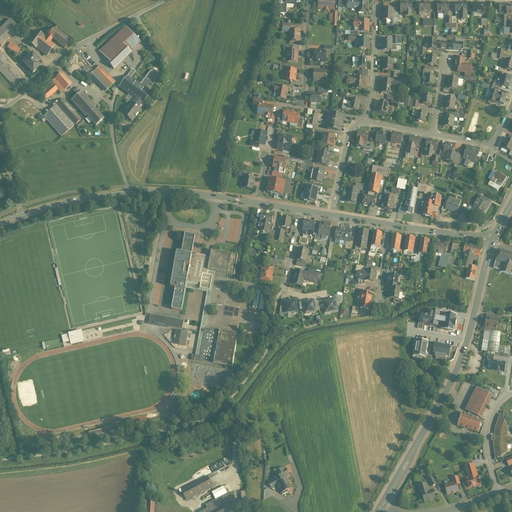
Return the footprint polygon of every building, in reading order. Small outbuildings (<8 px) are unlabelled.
[(319,0),(319,5),(320,5),(320,9),(318,9),(324,10),(324,11),(328,11),(328,10),(333,10),(333,0),(319,0)] [(356,1),(351,0),(351,1),(348,0),(347,8),(348,9),(351,9),(352,9),(355,9),(356,9),(358,9),(358,1),(356,1)] [(363,1),(361,1),(358,1),(358,9),(358,13),(359,14),(362,14),(363,13),(368,13),(368,1),(364,1),(363,1)] [(412,3),(401,3),(401,13),(405,13),(405,17),(412,17),(412,3)] [(430,3),(420,3),(419,12),(430,13),(430,3)] [(448,4),(438,4),(438,12),(445,12),(445,16),(448,16),(448,4)] [(466,4),(455,4),(455,12),(461,12),(466,12),(466,4)] [(484,4),(473,4),(473,13),(480,13),(484,13),(484,4)] [(393,9),(385,9),(384,16),(383,21),(386,21),(393,21),(393,9)] [(18,29),(8,20),(0,28),(0,46),(0,47),(18,29)] [(368,21),(360,21),(360,22),(354,21),(354,27),(360,28),(360,32),(368,32),(368,21)] [(511,23),(510,23),(510,30),(503,30),(503,36),(510,36),(510,35),(511,34),(511,23)] [(100,51),(99,52),(108,61),(123,46),(130,52),(140,43),(125,27),(120,32),(100,51)] [(69,41),(53,29),(45,39),(49,42),(51,39),(64,48),(69,41)] [(113,34),(98,46),(97,47),(100,51),(120,32),(118,30),(113,34)] [(291,30),(290,30),(290,32),(289,42),(300,43),(300,31),(291,30)] [(43,37),(36,32),(28,42),(46,56),(54,46),(49,42),(45,39),(43,37)] [(447,36),(447,40),(446,51),(461,51),(461,50),(462,50),(463,43),(455,43),(455,37),(447,36)] [(369,38),(359,38),(359,49),(368,49),(368,44),(369,44),(369,38)] [(428,50),(446,51),(447,40),(443,39),(443,42),(436,42),(436,41),(428,40),(428,50)] [(392,40),(383,40),(383,47),(382,47),(382,51),(398,51),(399,46),(391,45),(392,40)] [(19,50),(10,44),(7,48),(17,55),(19,50)] [(108,61),(106,62),(113,69),(130,53),(130,52),(123,46),(108,61)] [(324,51),(315,50),(314,59),(315,59),(315,58),(317,58),(317,62),(322,62),(322,60),(325,60),(326,53),(330,53),(330,52),(333,52),(333,51),(333,46),(324,46),(324,51)] [(293,51),(288,51),(287,62),(297,62),(297,51),(293,51)] [(26,79),(0,53),(0,72),(16,88),(26,79)] [(32,54),(29,57),(28,56),(26,58),(27,59),(23,62),(31,71),(34,68),(36,70),(40,65),(37,63),(38,62),(36,59),(36,58),(32,54)] [(437,57),(429,56),(428,65),(436,66),(437,57)] [(456,59),(455,69),(458,69),(464,69),(464,65),(464,60),(461,59),(456,59)] [(392,60),(384,60),(383,71),(392,71),(392,65),(396,65),(396,60),(392,60)] [(468,65),(464,65),(464,69),(458,69),(458,72),(471,74),(472,67),(471,66),(468,66),(468,65)] [(114,83),(99,67),(94,72),(109,88),(114,83)] [(130,79),(135,72),(132,70),(127,77),(130,79)] [(289,70),(286,70),(286,71),(285,80),(289,81),(291,82),(292,81),(295,82),(296,78),(297,77),(296,75),(296,71),(289,70)] [(323,71),(314,70),(313,82),(325,82),(326,71),(323,71)] [(58,71),(48,79),(51,82),(54,80),(60,74),(58,71)] [(150,72),(140,86),(144,90),(157,74),(153,71),(150,72)] [(433,72),(423,71),(423,75),(427,76),(426,81),(426,85),(433,86),(434,76),(433,76),(433,72)] [(72,84),(62,73),(60,74),(54,80),(64,91),(72,84)] [(511,78),(502,76),(500,86),(500,87),(508,89),(511,78)] [(127,77),(118,88),(135,100),(140,104),(142,105),(150,94),(144,90),(140,86),(130,79),(127,77)] [(365,79),(356,78),(356,79),(354,78),(353,79),(353,80),(347,79),(347,84),(353,85),(352,89),(356,89),(356,90),(360,91),(360,90),(364,90),(365,79)] [(458,79),(454,79),(454,78),(449,78),(448,89),(456,90),(458,79)] [(64,91),(54,80),(51,82),(58,90),(61,94),(64,91)] [(393,82),(382,80),(381,89),(380,89),(380,91),(380,92),(381,92),(381,93),(387,94),(391,94),(392,88),(400,89),(400,83),(393,82)] [(51,82),(38,93),(44,101),(58,90),(51,82)] [(281,87),(276,86),(276,87),(275,92),(277,93),(276,98),(286,100),(288,89),(281,87)] [(492,91),(491,91),(488,101),(496,104),(496,103),(499,94),(499,93),(498,93),(492,91)] [(71,110),(63,99),(56,105),(55,104),(53,105),(55,106),(43,117),(61,137),(86,115),(93,109),(95,108),(81,93),(72,101),(76,106),(71,110)] [(318,94),(311,94),(310,103),(321,103),(322,95),(322,94),(318,94)] [(432,95),(424,94),(423,95),(423,101),(422,104),(431,105),(432,95)] [(499,94),(496,103),(503,105),(506,96),(499,94)] [(455,99),(446,97),(445,109),(453,110),(455,99)] [(264,100),(255,98),(253,105),(259,107),(260,104),(263,104),(264,100)] [(135,100),(131,104),(130,104),(122,114),(132,122),(140,111),(137,109),(140,104),(141,103),(140,100),(135,99),(135,100)] [(360,101),(352,99),(350,106),(343,104),(342,110),(349,112),(350,110),(358,111),(360,101)] [(21,103),(26,108),(29,105),(25,100),(21,103)] [(388,104),(380,102),(378,108),(377,112),(391,115),(393,109),(387,108),(388,104)] [(263,104),(260,104),(259,107),(258,115),(259,116),(262,116),(271,117),(273,107),(266,106),(265,105),(263,104)] [(103,119),(93,109),(86,115),(95,126),(103,119)] [(418,112),(414,111),(413,116),(417,117),(417,121),(424,123),(426,113),(418,112)] [(292,113),(284,112),(283,116),(283,121),(290,123),(292,113)] [(299,114),(292,113),(290,123),(297,124),(298,124),(299,118),(299,114)] [(322,116),(314,114),(312,124),(320,126),(322,116)] [(344,117),(330,114),(327,130),(341,132),(344,117)] [(451,117),(445,116),(444,127),(453,128),(453,127),(453,122),(454,117),(451,117)] [(267,135),(257,133),(255,142),(255,144),(259,144),(265,145),(267,135)] [(368,135),(359,133),(357,141),(356,146),(357,147),(362,148),(363,142),(367,143),(368,135)] [(386,135),(377,133),(376,142),(379,143),(379,144),(384,145),(385,144),(386,135)] [(402,136),(392,134),(391,142),(401,144),(402,136)] [(335,138),(323,135),(322,141),(324,142),(323,146),(333,148),(334,145),(334,146),(334,145),(335,142),(335,141),(334,141),(335,138)] [(283,136),(280,136),(280,137),(279,142),(278,142),(291,145),(292,138),(283,136)] [(421,139),(410,137),(409,145),(409,146),(415,147),(419,148),(421,139)] [(511,141),(508,139),(505,144),(503,148),(511,152),(511,149),(511,141)] [(438,142),(427,140),(425,149),(426,149),(432,150),(436,151),(438,142)] [(291,145),(278,142),(277,149),(289,151),(290,145),(291,145)] [(455,146),(445,144),(444,152),(447,153),(446,161),(451,161),(450,164),(451,164),(453,154),(454,154),(455,146)] [(414,148),(415,147),(409,146),(409,145),(408,145),(407,150),(407,154),(408,154),(414,155),(415,149),(414,148)] [(472,150),(467,148),(463,159),(461,165),(467,167),(469,161),(475,163),(477,157),(479,152),(478,152),(472,150)] [(330,155),(319,152),(317,160),(318,160),(317,164),(327,167),(328,160),(329,160),(330,155)] [(283,160),(275,158),(273,168),(285,170),(287,161),(283,160)] [(390,170),(373,166),(371,175),(381,177),(388,178),(390,170)] [(324,172),(314,170),(313,177),(314,178),(313,182),(322,184),(323,179),(324,172)] [(506,178),(496,172),(491,181),(488,186),(497,191),(500,187),(501,187),(506,178)] [(381,177),(371,175),(368,193),(378,195),(381,177)] [(252,178),(245,177),(244,181),(245,184),(245,188),(253,190),(255,178),(252,178)] [(277,181),(269,179),(267,193),(271,193),(272,192),(275,193),(275,194),(275,193),(278,194),(279,195),(282,195),(285,182),(280,181),(279,181),(277,181)] [(427,186),(418,184),(417,189),(417,192),(424,193),(427,186)] [(433,188),(427,186),(424,193),(424,194),(429,197),(433,188)] [(311,188),(307,187),(306,189),(304,200),(315,203),(318,189),(311,188)] [(357,193),(349,192),(348,192),(348,195),(347,202),(355,204),(357,193)] [(417,194),(407,193),(404,212),(413,214),(417,194)] [(441,197),(431,195),(430,198),(429,202),(435,203),(434,208),(436,208),(437,207),(440,207),(440,202),(441,202),(442,199),(441,198),(441,197)] [(372,196),(370,196),(370,197),(366,196),(366,200),(364,201),(363,201),(363,205),(373,207),(374,203),(375,204),(376,198),(375,198),(372,197),(372,196)] [(394,197),(385,196),(383,209),(392,210),(394,197)] [(491,203),(479,196),(472,208),(470,211),(471,211),(482,218),(491,203)] [(460,202),(449,198),(447,205),(445,209),(446,209),(457,213),(460,202)] [(429,202),(425,202),(422,216),(432,217),(431,220),(436,221),(437,214),(433,213),(434,208),(435,203),(429,202)] [(273,216),(262,214),(260,223),(263,224),(262,230),(263,232),(267,232),(269,231),(270,231),(272,231),(273,225),(271,225),(273,216)] [(282,222),(279,222),(277,231),(278,231),(278,233),(276,241),(282,242),(283,237),(282,237),(283,231),(286,231),(287,228),(289,228),(291,219),(283,217),(283,218),(282,222)] [(315,223),(305,221),(303,230),(313,231),(315,223)] [(331,225),(320,223),(319,235),(318,236),(322,236),(328,237),(329,238),(331,225)] [(352,231),(342,229),(337,228),(335,240),(340,241),(340,240),(346,241),(346,242),(350,242),(352,231)] [(229,230),(229,239),(239,239),(239,230),(229,230)] [(369,232),(360,230),(357,244),(359,244),(358,248),(365,250),(369,232)] [(382,233),(373,232),(371,248),(375,249),(379,249),(382,233)] [(195,236),(185,234),(182,253),(177,253),(171,287),(176,288),(172,310),(182,312),(187,282),(201,283),(200,288),(210,290),(212,276),(207,275),(208,271),(234,276),(238,256),(211,251),(210,259),(206,258),(206,256),(196,255),(196,256),(192,255),(195,236)] [(401,236),(393,235),(390,251),(395,252),(399,252),(401,236)] [(415,238),(406,237),(404,251),(412,253),(415,238)] [(429,241),(421,239),(418,254),(427,255),(429,241)] [(353,243),(350,242),(346,242),(345,249),(352,250),(353,243)] [(447,245),(435,243),(433,255),(441,256),(445,257),(446,254),(447,245)] [(453,244),(450,255),(449,255),(446,266),(452,267),(455,252),(458,253),(460,246),(453,244)] [(482,249),(465,244),(463,252),(468,254),(477,256),(480,257),(482,249)] [(308,250),(299,248),(297,261),(301,262),(301,261),(305,262),(306,263),(308,250)] [(511,254),(499,250),(495,261),(493,268),(500,270),(499,272),(511,275),(511,254)] [(445,257),(441,256),(438,267),(446,269),(446,266),(449,255),(446,254),(445,257)] [(477,256),(468,254),(467,257),(465,257),(463,269),(467,270),(468,270),(468,269),(470,270),(472,261),(476,262),(477,256)] [(273,268),(266,266),(265,269),(262,269),(260,280),(271,282),(272,278),(271,278),(273,268)] [(477,269),(471,267),(470,270),(468,280),(474,281),(477,269)] [(376,271),(367,270),(366,275),(360,274),(359,280),(374,282),(376,271)] [(305,274),(296,271),(294,280),(293,280),(292,284),(294,285),(300,286),(302,287),(303,280),(305,274)] [(320,273),(310,271),(309,275),(305,274),(303,280),(317,283),(320,273)] [(398,276),(388,275),(386,287),(390,287),(396,288),(398,276)] [(396,288),(390,287),(388,298),(394,299),(398,300),(398,299),(400,289),(396,288)] [(372,294),(363,293),(362,295),(361,302),(361,303),(370,304),(372,294)] [(335,296),(334,301),(335,301),(336,304),(341,303),(342,297),(335,296)] [(286,306),(287,313),(298,311),(296,301),(285,303),(286,306)] [(305,303),(306,307),(304,307),(305,308),(306,315),(316,313),(316,312),(316,311),(314,302),(314,301),(305,303)] [(324,302),(326,313),(337,311),(336,304),(335,301),(334,301),(324,302)] [(440,324),(441,318),(439,318),(441,312),(432,311),(430,317),(422,315),(420,324),(423,324),(438,327),(438,324),(440,324)] [(184,321),(150,314),(148,323),(182,329),(184,321)] [(457,317),(445,314),(444,319),(441,318),(440,324),(443,324),(442,329),(454,332),(454,327),(455,328),(456,321),(457,317)] [(498,317),(488,315),(487,319),(486,322),(485,323),(484,330),(501,333),(507,334),(509,322),(508,325),(502,324),(502,321),(498,321),(498,317)] [(238,334),(205,328),(200,357),(195,356),(194,361),(232,368),(238,334)] [(81,330),(67,334),(70,345),(84,342),(81,330)] [(187,333),(176,331),(173,344),(185,346),(187,333)] [(501,333),(490,331),(487,352),(509,355),(510,349),(499,347),(501,333)] [(428,342),(416,340),(413,356),(425,358),(426,355),(428,342)] [(441,345),(435,344),(433,354),(436,355),(435,357),(445,359),(446,356),(449,357),(450,351),(450,347),(445,346),(445,345),(441,344),(441,345)] [(493,361),(491,370),(504,372),(505,363),(493,361)] [(491,395),(477,388),(466,411),(469,412),(468,415),(478,418),(478,417),(480,418),(491,395)] [(468,415),(461,413),(457,426),(464,428),(470,430),(478,432),(481,423),(477,421),(478,418),(468,415)] [(508,429),(501,415),(498,419),(495,427),(494,437),(492,436),(492,441),(494,441),(493,444),(495,459),(507,452),(506,444),(511,445),(511,439),(506,438),(508,429)] [(474,465),(464,467),(468,479),(477,477),(474,465)] [(284,469),(275,473),(278,478),(274,480),(268,482),(271,488),(274,487),(274,485),(276,484),(281,494),(287,491),(291,489),(285,477),(289,476),(286,469),(285,470),(284,469)] [(207,476),(180,491),(186,501),(212,486),(207,476)] [(468,479),(466,480),(469,489),(480,485),(478,476),(477,477),(468,479)] [(453,483),(445,486),(447,495),(452,494),(455,494),(454,493),(458,492),(456,485),(455,483),(453,483)] [(426,485),(419,487),(421,495),(422,494),(428,492),(426,485)] [(268,489),(264,491),(263,500),(272,496),(268,489)] [(428,492),(422,494),(425,502),(429,501),(435,499),(432,491),(428,492)] [(229,498),(201,511),(233,511),(236,511),(229,498)] [(152,511),(154,501),(142,500),(141,511),(152,511)]
